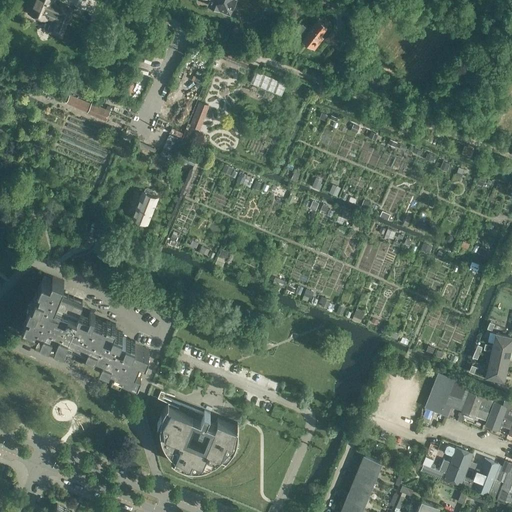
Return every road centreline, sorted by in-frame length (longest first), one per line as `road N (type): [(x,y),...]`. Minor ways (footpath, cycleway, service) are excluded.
road 1 (residential): [(323,511),(360,421),(426,442),(445,426),(502,449)]
road 2 (residential): [(169,499),(46,448)]
road 3 (residential): [(38,464),(151,511)]
